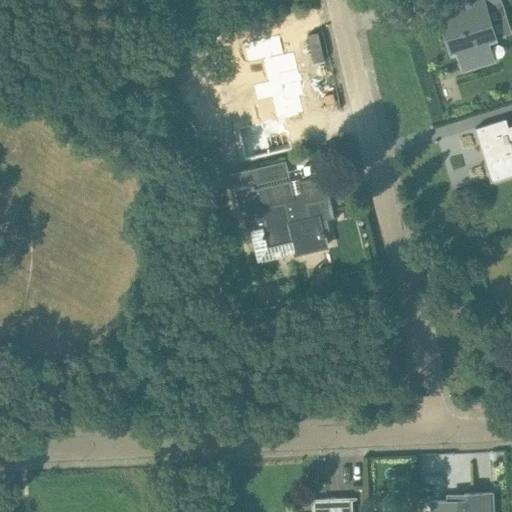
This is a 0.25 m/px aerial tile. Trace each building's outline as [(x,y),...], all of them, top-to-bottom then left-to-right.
[(464,0),(438,8),(452,52),(458,50),(460,57),(464,70),(494,60),(488,41),(497,38),(496,35),(511,30),(501,0),(464,0)] [(261,124),(237,129),(244,161),(293,150),(293,148),(291,149),(289,140),(285,120),(300,116),(300,114),(304,113),(301,100),(300,98),(305,97),(302,84),(301,82),(303,81),(303,80),(302,80),(300,74),(300,73),(301,73),(301,71),(299,72),(294,51),(291,51),(285,28),(264,33),(265,37),(242,43),(247,63),(262,60),(267,81),(252,85),(257,102),(271,98),(276,120),(261,124)] [(177,101),(181,121),(189,119),(184,99),(177,101)] [(506,118),(475,128),(492,181),(511,174),(511,125),(509,126),(506,118)] [(250,169),(226,175),(229,186),(253,180),(250,169)] [(254,184),(241,187),(251,229),(256,249),(268,246),(293,240),(294,243),(296,253),(327,245),(325,236),(324,231),(330,229),(327,218),(335,217),(325,175),(301,181),(303,190),(294,192),(291,179),(255,188),(254,184)] [(493,511),(492,492),(464,493),(465,504),(451,504),(451,500),(432,501),(433,511),(493,511)] [(312,511),(352,511),(352,496),(337,497),(312,498),(312,511)]
